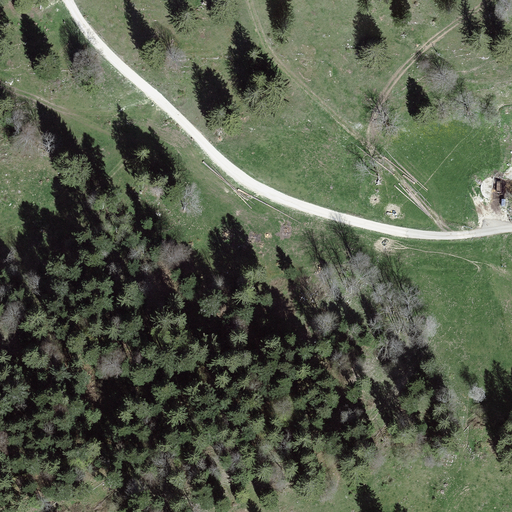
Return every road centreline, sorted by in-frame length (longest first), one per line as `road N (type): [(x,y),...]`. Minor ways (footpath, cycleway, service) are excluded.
road 1 (unclassified): [(65,0),(86,32),(224,167),(288,202),(418,234),(511,229)]
road 2 (track): [(248,0),(283,69),(372,149),(449,235)]
road 3 (track): [(364,143),(394,77),(486,0)]
